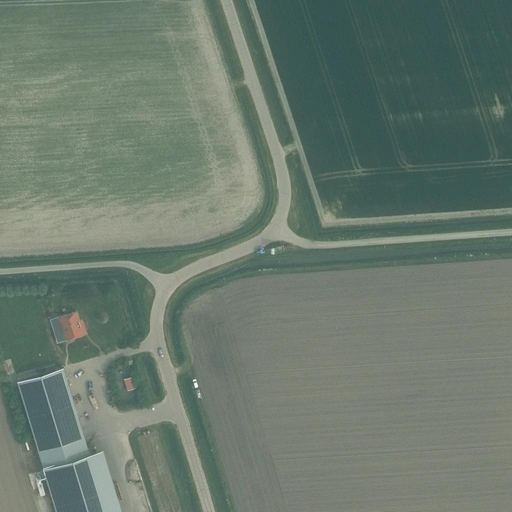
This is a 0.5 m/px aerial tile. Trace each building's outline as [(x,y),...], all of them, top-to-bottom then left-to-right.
[(62,330),(65,339),(85,333),(82,324),(80,325),(75,311),(60,316),(64,330),(62,330)] [(5,360),(2,361),(0,361),(0,374),(0,375),(9,373),(5,360)] [(63,367),(18,380),(39,448),(83,435),(63,367)] [(132,377),(126,379),(129,389),(136,387),(132,377)] [(45,467),(59,511),(107,511),(90,453),(43,467),(43,468),(45,467)]
